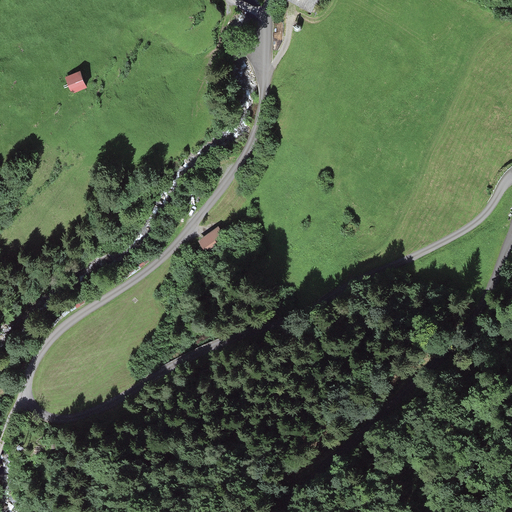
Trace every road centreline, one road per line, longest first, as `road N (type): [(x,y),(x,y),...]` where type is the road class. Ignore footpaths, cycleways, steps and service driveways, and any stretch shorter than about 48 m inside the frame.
road 1 (unclassified): [(269,0),(262,103),(248,150),(154,264),(69,321),(41,350),(25,388),(38,412),(62,418),(100,406),(190,356),(307,312),(477,219),(511,175)]
road 2 (unclassified): [(511,243),(476,314),(438,358),(276,511)]
road 3 (track): [(338,294),(357,266),(391,240),(474,51),(496,30)]
